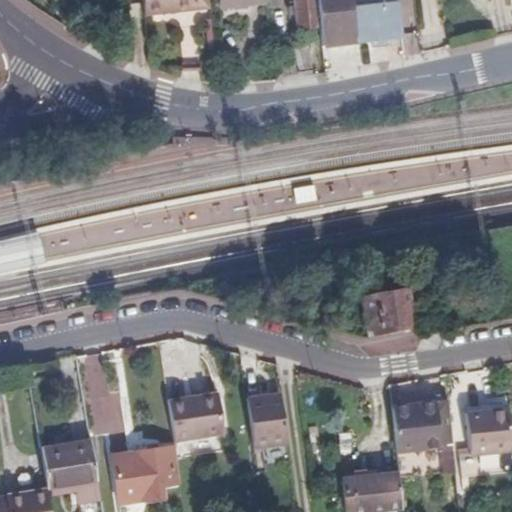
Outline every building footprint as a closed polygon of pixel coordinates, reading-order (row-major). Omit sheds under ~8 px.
[(142,0),(144,16),(190,11),(189,0),(142,0)] [(208,10),(206,0),(189,0),(190,11),(208,10)] [(262,0),(219,0),(220,9),(263,4),(262,0)] [(292,0),(296,30),(319,27),(315,0),(292,0)] [(349,0),(315,0),(319,27),(321,48),(336,46),(336,42),(354,40),(350,8),(349,0)] [(395,4),(394,0),(349,0),(350,8),(395,4)] [(384,37),(398,36),(395,4),(350,8),(354,40),(369,38),(371,47),(385,45),(384,37)] [(0,237),(0,267),(46,257),(40,229),(0,237)] [(363,299),(371,339),(415,330),(407,290),(363,299)] [(249,445),(279,443),(275,393),(244,395),(249,445)] [(165,403),(171,444),(221,437),(216,400),(185,403),(184,401),(165,403)] [(444,408),(390,412),(394,474),(449,470),(444,408)] [(467,457),(508,453),(503,411),(462,415),(467,457)] [(81,511),(101,511),(92,450),(36,459),(42,492),(42,495),(78,489),(81,511)] [(159,497),(177,493),(171,452),(134,458),(135,463),(113,465),(119,511),(134,511),(160,508),(159,497)] [(338,511),(397,511),(394,474),(336,478),(338,511)] [(45,511),(42,495),(42,492),(2,501),(4,511),(45,511)]
